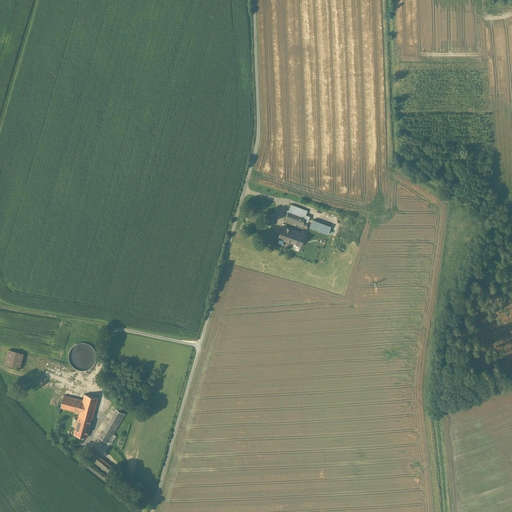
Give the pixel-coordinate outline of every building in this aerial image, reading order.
[(276,205),(263,203),(261,213),(268,214),(274,215),(276,205)] [(307,211),(291,205),(289,210),(305,216),(307,211)] [(305,216),(289,210),(288,214),(287,217),(286,220),(302,226),(305,216)] [(309,228),(328,234),(330,226),(312,219),(309,228)] [(286,227),(283,226),(279,238),(290,242),(295,230),(286,227)] [(304,234),(295,230),(290,242),(300,246),(304,234)] [(76,369),(79,370),(83,371),(86,370),(90,369),(93,366),(95,364),(96,360),(96,357),(96,353),(94,350),(92,347),(89,345),(86,343),(82,343),(78,344),(75,345),(72,347),(70,350),(69,354),(68,357),(69,361),(71,364),(73,367),(76,369)] [(18,353),(9,350),(5,363),(14,365),(18,353)] [(97,398),(85,394),(83,401),(64,396),(61,408),(80,413),(79,416),(91,420),(97,398)] [(116,409),(100,438),(108,443),(125,414),(116,409)] [(91,420),(79,416),(74,434),(87,437),(91,420)] [(110,466),(92,451),(87,458),(105,472),(110,466)]
